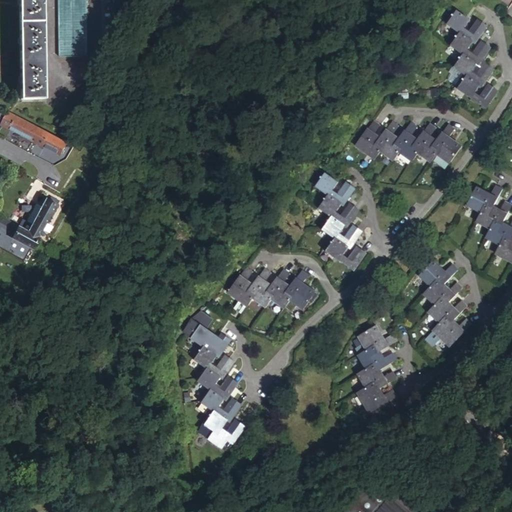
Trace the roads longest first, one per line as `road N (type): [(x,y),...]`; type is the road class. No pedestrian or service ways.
road 1 (unclassified): [(294,511),(345,468),(468,416)]
road 2 (residential): [(333,301),(247,383),(234,333)]
road 3 (residential): [(491,323),(420,382),(403,370),(400,331)]
road 4 (residential): [(476,139),(383,245)]
road 5 (residential): [(48,0),(47,49),(87,49),(95,0)]
